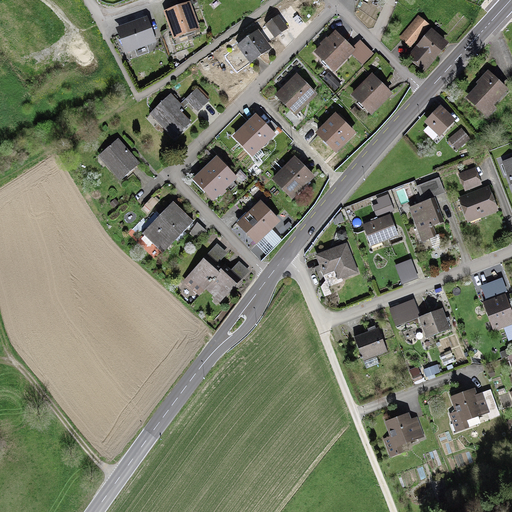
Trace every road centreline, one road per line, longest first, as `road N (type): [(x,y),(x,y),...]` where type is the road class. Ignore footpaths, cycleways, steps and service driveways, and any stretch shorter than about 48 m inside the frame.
road 1 (residential): [(268,276),(174,169),(334,4)]
road 2 (primary): [(94,511),(268,276)]
road 3 (primary): [(284,256),(426,91)]
road 4 (residential): [(511,253),(321,323)]
road 5 (track): [(117,479),(11,357)]
road 6 (track): [(138,96),(0,180)]
road 7 (residential): [(426,91),(334,4)]
road 8 (primary): [(426,91),(511,0)]
